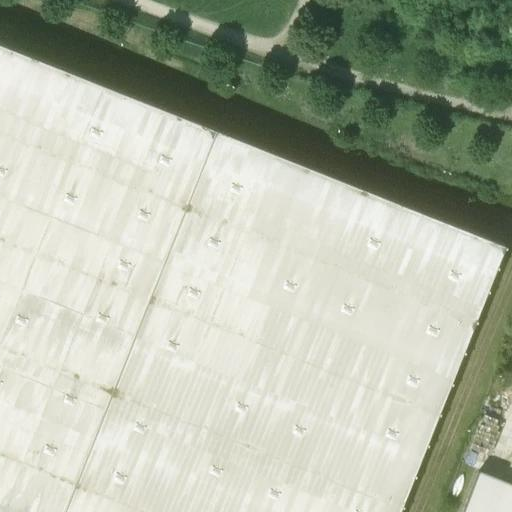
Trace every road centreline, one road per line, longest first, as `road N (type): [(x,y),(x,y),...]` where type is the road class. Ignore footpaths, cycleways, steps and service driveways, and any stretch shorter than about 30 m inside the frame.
road 1 (track): [(279,54),(360,83),(511,115)]
road 2 (track): [(123,0),(279,54),(301,0)]
